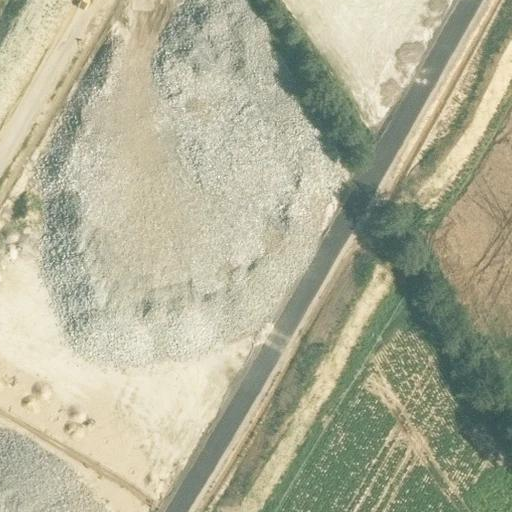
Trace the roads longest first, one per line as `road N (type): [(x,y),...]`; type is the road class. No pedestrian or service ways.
road 1 (track): [(369,178),(336,116),(251,0)]
road 2 (track): [(511,440),(412,281)]
road 3 (unclassified): [(0,162),(93,0)]
